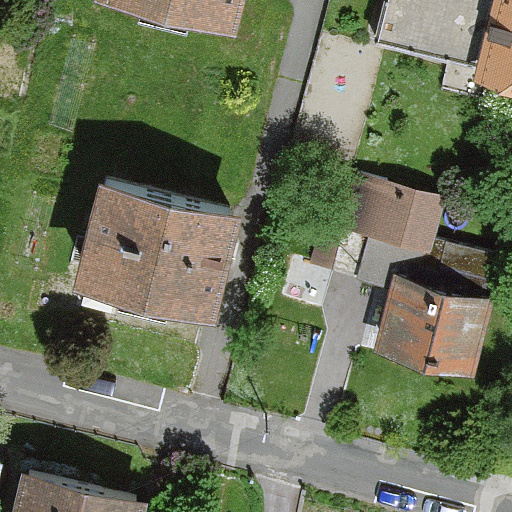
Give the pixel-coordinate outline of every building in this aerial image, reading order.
[(238,0),(167,0),(235,15),(238,0)] [(511,0),(384,0),(376,37),(475,62),(473,69),(511,78),(511,0)] [(236,201),(100,167),(75,268),(211,302),(236,201)] [(445,191),(356,168),(331,266),(390,281),(374,342),(472,367),(492,290),(481,288),(491,247),(434,232),(445,191)] [(138,511),(144,487),(24,459),(11,511),(138,511)]
